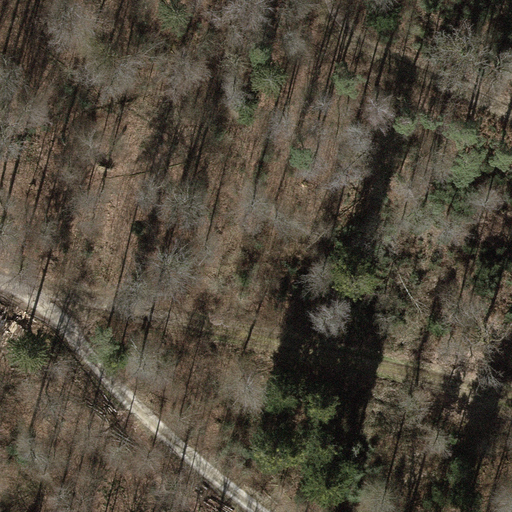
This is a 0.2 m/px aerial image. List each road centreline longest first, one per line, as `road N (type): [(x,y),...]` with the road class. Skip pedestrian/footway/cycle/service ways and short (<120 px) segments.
road 1 (track): [(0,275),(511,395)]
road 2 (track): [(25,281),(258,511)]
road 3 (track): [(324,0),(338,29),(370,50),(511,114)]
